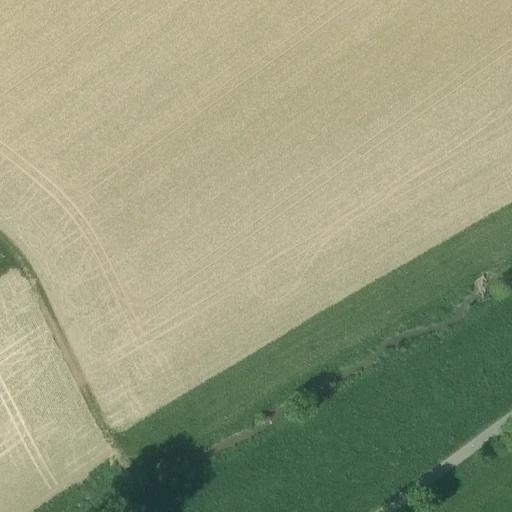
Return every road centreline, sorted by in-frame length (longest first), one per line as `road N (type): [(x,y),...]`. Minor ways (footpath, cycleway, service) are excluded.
road 1 (track): [(0,248),(121,480)]
road 2 (track): [(511,412),(379,511)]
